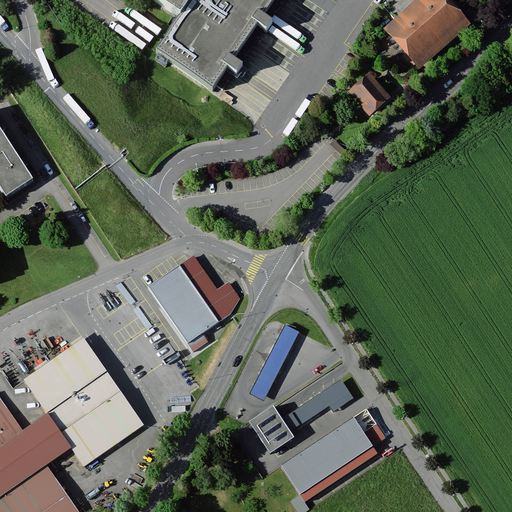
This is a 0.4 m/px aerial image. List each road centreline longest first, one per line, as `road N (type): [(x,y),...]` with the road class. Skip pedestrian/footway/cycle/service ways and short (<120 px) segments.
road 1 (tertiary): [(277,275),(356,169),(511,28)]
road 2 (residential): [(0,325),(190,242),(277,275)]
road 3 (residential): [(453,511),(310,298),(277,275)]
road 4 (tertiary): [(153,511),(277,275)]
road 5 (unknown): [(242,434),(269,463),(375,395)]
